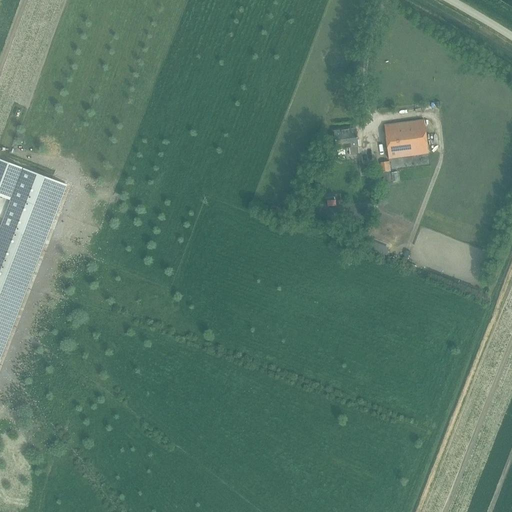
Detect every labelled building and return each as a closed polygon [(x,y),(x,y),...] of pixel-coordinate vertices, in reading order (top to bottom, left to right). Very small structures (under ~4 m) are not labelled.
[(384,125),(389,158),(428,153),(424,119),(384,125)] [(349,154),(359,153),(356,129),(334,131),(336,149),(337,149),(338,155),(345,154),(344,148),(346,148),(346,151),(349,150),(349,154)] [(358,148),(367,147),(366,139),(358,140),(358,148)] [(0,195),(11,200),(0,228),(0,356),(66,185),(0,159),(0,195)] [(389,162),(380,163),(382,172),(390,171),(389,162)]
